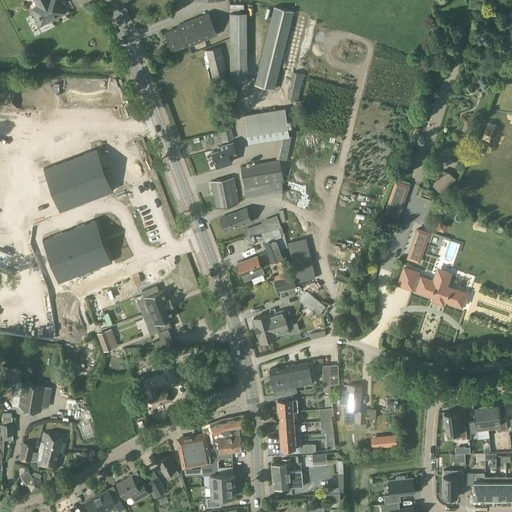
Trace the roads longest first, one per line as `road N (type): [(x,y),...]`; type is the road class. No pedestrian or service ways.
road 1 (primary): [(246,363),(111,0)]
road 2 (residential): [(0,510),(65,485),(212,400),(252,389)]
road 3 (unknown): [(81,162),(18,192),(11,214),(26,239),(41,246),(87,233),(97,213)]
road 4 (residential): [(246,363),(344,339),(444,371)]
road 5 (residential): [(429,511),(432,408),(442,397),(511,387)]
road 6 (unknown): [(329,339),(336,172)]
road 7 (primary): [(261,511),(252,389)]
